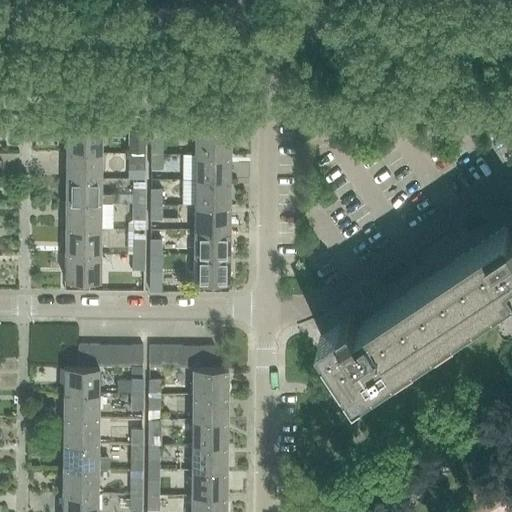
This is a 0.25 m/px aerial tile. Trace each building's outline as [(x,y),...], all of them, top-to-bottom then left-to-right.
[(64,152),(99,152),(99,126),(64,126),(64,152)] [(193,154),(229,154),(230,128),(193,127),(193,154)] [(161,137),(150,137),(149,137),(149,152),(160,153),(161,137)] [(99,177),(99,152),(64,152),(64,177),(99,177)] [(143,169),(143,152),(132,152),(132,153),(127,153),(127,165),(132,165),(132,169),(143,169)] [(160,169),(160,153),(149,152),(149,169),(160,169)] [(229,179),(229,154),(193,154),(193,179),(229,179)] [(99,193),(99,177),(64,177),(64,202),(99,203),(110,203),(110,193),(99,193)] [(229,205),(229,179),(193,179),(193,204),(229,205)] [(143,203),(143,188),(132,188),(132,203),(143,203)] [(149,204),(160,204),(160,188),(149,188),(149,204)] [(99,228),(99,203),(64,202),(64,228),(99,228)] [(142,219),(143,203),(132,203),(132,219),(142,219)] [(160,219),(160,204),(149,204),(149,219),(160,219)] [(229,230),(229,205),(193,204),(192,230),(229,230)] [(511,220),(362,321),(355,311),(329,329),(319,336),(322,340),(357,393),(438,338),(436,336),(511,284),(511,220)] [(99,253),(99,228),(64,228),(64,253),(99,253)] [(228,255),(229,230),(192,230),(192,255),(228,255)] [(142,254),(142,239),(132,238),(132,253),(142,254)] [(148,255),(160,255),(160,239),(148,239),(148,255)] [(99,280),(99,253),(64,253),(63,280),(99,280)] [(142,269),(142,254),(132,253),(131,269),(142,269)] [(160,269),(160,255),(148,255),(148,269),(160,269)] [(228,282),(228,255),(192,255),(192,281),(228,282)] [(87,345),(77,345),(76,345),(76,365),(87,366),(87,345)] [(98,366),(98,345),(87,345),(87,366),(98,366)] [(109,366),(109,345),(98,345),(98,366),(109,366)] [(119,366),(120,346),(109,345),(109,366),(119,366)] [(130,366),(130,346),(120,346),(119,366),(130,366)] [(141,366),(141,346),(130,346),(130,366),(141,366)] [(159,367),(159,346),(148,346),(148,366),(159,367)] [(170,367),(170,346),(159,346),(159,367),(170,367)] [(180,367),(180,346),(170,346),(170,367),(180,367)] [(191,367),(191,346),(180,346),(180,367),(191,367)] [(203,367),(203,347),(191,346),(191,367),(203,367)] [(213,367),(213,347),(203,347),(203,367),(213,367)] [(62,393),(98,393),(98,367),(62,367),(62,393)] [(191,394),(226,395),(227,369),(191,369),(191,394)] [(141,394),(142,379),(130,379),(130,394),(141,394)] [(147,394),(159,394),(159,379),(148,379),(147,394)] [(97,419),(98,393),(62,393),(62,418),(97,419)] [(141,410),(141,394),(130,394),(130,410),(141,410)] [(158,410),(159,394),(147,394),(147,410),(158,410)] [(226,420),(226,395),(191,394),(191,420),(226,420)] [(97,444),(97,419),(62,418),(62,443),(97,444)] [(226,445),(226,420),(191,420),(191,445),(226,445)] [(141,445),(141,429),(130,429),(130,444),(141,445)] [(147,429),(147,445),(158,445),(158,429),(147,429)] [(97,457),(97,444),(62,443),(62,469),(97,469),(108,469),(108,460),(97,457)] [(141,460),(141,445),(130,444),(130,460),(141,460)] [(158,460),(158,445),(147,445),(147,460),(158,460)] [(226,471),(226,445),(191,445),(191,470),(226,471)] [(97,494),(97,469),(62,469),(61,494),(97,494)] [(226,496),(226,471),(191,470),(190,495),(226,496)] [(141,495),(141,479),(130,479),(130,494),(141,495)] [(147,495),(158,495),(158,480),(147,479),(147,495)] [(96,511),(97,494),(61,494),(61,511),(96,511)] [(141,511),(141,495),(130,494),(130,511),(141,511)] [(158,511),(158,495),(147,495),(147,511),(158,511)] [(225,511),(226,496),(190,495),(190,511),(225,511)]
